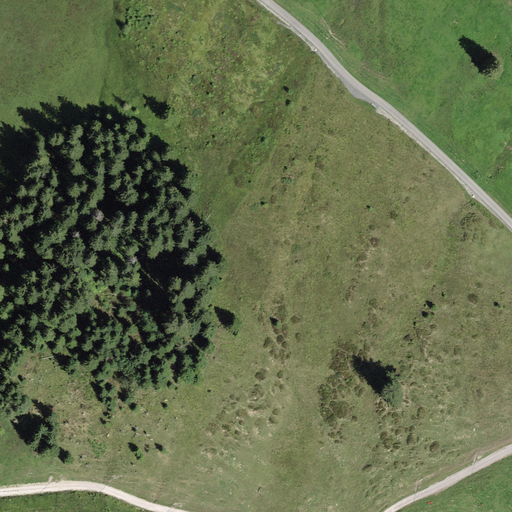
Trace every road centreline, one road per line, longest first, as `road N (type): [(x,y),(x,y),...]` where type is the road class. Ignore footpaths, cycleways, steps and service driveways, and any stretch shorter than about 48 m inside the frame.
road 1 (unclassified): [(266,0),(511,225)]
road 2 (track): [(169,511),(93,487),(0,492)]
road 3 (track): [(511,447),(387,511)]
